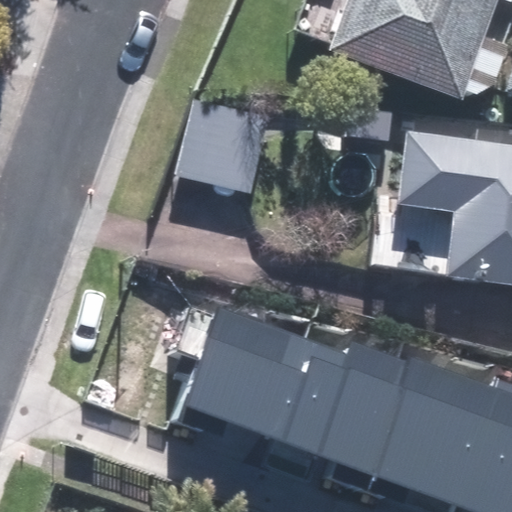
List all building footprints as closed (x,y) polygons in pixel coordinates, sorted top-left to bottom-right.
[(453,101),(490,0),(344,0),(324,54),(453,101)] [(263,116),(190,100),(172,182),(245,198),(263,116)] [(511,151),(399,136),(390,208),(447,216),(439,279),(511,288),(511,151)] [(271,439),(307,341),(216,308),(174,421),(220,438),(226,422),(271,439)] [(346,354),(307,341),(271,439),(337,463),(331,478),(355,487),(401,361),(351,342),(346,354)] [(404,354),(401,361),(355,487),(404,505),(410,488),(453,503),(495,387),(404,354)] [(511,511),(511,392),(495,387),(453,503),(476,511),(511,511)]
